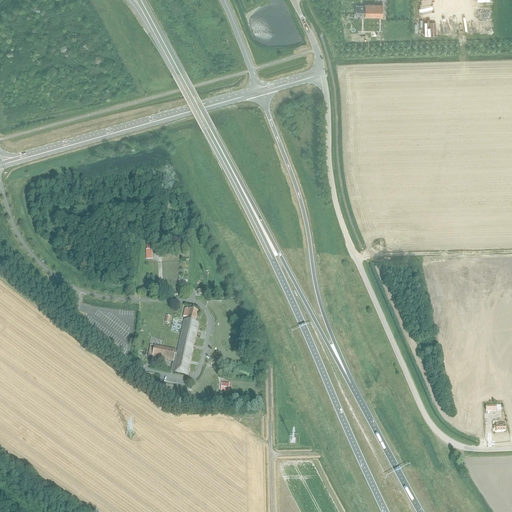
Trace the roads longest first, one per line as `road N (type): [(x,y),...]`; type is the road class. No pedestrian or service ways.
road 1 (unclassified): [(511,448),(453,443),(418,402),(336,203),(323,73)]
road 2 (trunk): [(350,383),(318,300),(305,219),(260,91)]
road 3 (trunk): [(266,235),(385,511)]
road 4 (secondary): [(1,164),(260,91)]
road 5 (trunk): [(266,235),(152,21)]
road 6 (trunk): [(350,383),(266,235)]
road 7 (trunk): [(419,511),(350,383)]
